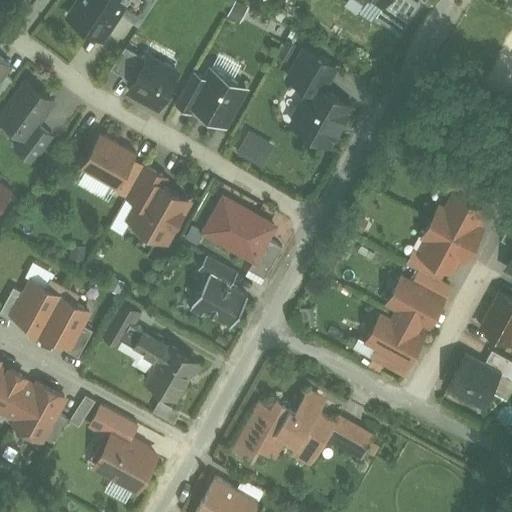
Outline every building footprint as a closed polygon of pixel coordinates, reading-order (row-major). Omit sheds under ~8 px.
[(72,0),(63,14),(102,38),(126,0),(72,0)] [(418,0),(385,0),(383,3),(375,14),(382,19),(400,32),(420,2),(418,0)] [(125,45),(111,66),(133,79),(146,56),(125,45)] [(304,47),(288,76),(311,89),(314,83),(323,88),(336,65),(304,47)] [(0,53),(0,74),(3,71),(10,61),(0,53)] [(178,70),(148,53),(146,56),(133,79),(129,88),(158,105),(178,70)] [(246,85),(211,66),(205,76),(191,102),(194,104),(225,122),(246,85)] [(193,69),(175,101),(191,110),(194,104),(191,102),(205,76),(193,69)] [(3,71),(0,74),(0,94),(13,78),(3,71)] [(27,79),(0,115),(24,133),(26,134),(36,120),(52,98),(27,79)] [(311,89),(304,101),(299,102),(292,113),(294,119),(292,121),(329,142),(351,104),(323,88),(314,83),(311,89)] [(36,120),(26,134),(24,133),(15,145),(33,158),(52,132),(36,120)] [(261,168),(275,142),(249,127),(234,153),(261,168)] [(137,150),(100,129),(81,164),(116,184),(117,185),(133,156),(137,150)] [(133,156),(117,185),(116,184),(114,187),(127,194),(144,162),(133,156)] [(166,174),(144,162),(127,194),(139,201),(153,177),(161,182),(166,174)] [(161,182),(153,177),(139,201),(130,217),(166,237),(189,198),(161,182)] [(0,205),(13,188),(0,178),(0,205)] [(486,193),(467,183),(461,195),(479,205),(486,193)] [(461,195),(455,192),(447,205),(440,207),(438,206),(431,218),(473,241),(480,229),(477,228),(475,220),(483,207),(479,205),(461,195)] [(274,223),(224,195),(207,224),(231,237),(228,242),(254,257),(255,258),(268,236),(274,223)] [(511,217),(501,238),(511,243),(511,217)] [(473,241),(431,218),(425,230),(427,231),(429,239),(422,252),(427,255),(446,265),(450,267),(457,254),(464,252),(467,253),(473,241)] [(268,236),(255,258),(254,257),(249,266),(265,275),(282,244),(268,236)] [(422,252),(415,248),(408,261),(421,267),(427,255),(422,252)] [(238,269),(206,251),(199,265),(208,271),(209,270),(230,282),(238,269)] [(446,265),(427,255),(421,267),(431,273),(439,277),(446,265)] [(431,273),(421,267),(413,281),(424,287),(431,273)] [(230,282),(209,270),(208,271),(192,300),(231,322),(248,292),(230,282)] [(439,277),(431,273),(424,287),(443,297),(450,283),(439,277)] [(413,281),(401,274),(388,298),(400,305),(396,312),(417,323),(421,316),(430,321),(443,297),(424,287),(413,281)] [(44,284),(32,277),(14,312),(29,321),(31,328),(39,332),(65,285),(51,278),(49,282),(44,284)] [(78,293),(65,285),(39,332),(47,337),(54,334),(70,343),(89,308),(77,302),(76,297),(78,293)] [(511,336),(511,296),(501,290),(481,325),(510,341),(511,336)] [(167,342),(135,322),(143,310),(124,299),(103,332),(118,342),(127,328),(138,335),(134,342),(158,357),(167,342)] [(417,323),(396,312),(392,319),(380,312),(367,336),(380,343),(390,348),(409,359),(422,335),(413,330),(417,323)] [(199,359),(168,340),(167,342),(158,357),(145,378),(176,397),(199,359)] [(380,343),(373,355),(383,361),(390,348),(380,343)] [(511,357),(492,347),(484,361),(499,369),(498,371),(511,377),(511,357)] [(409,359),(390,348),(383,361),(403,371),(409,359)] [(484,361),(466,352),(448,383),(458,388),(459,392),(468,397),(472,396),(482,401),(498,371),(499,369),(484,361)] [(0,364),(0,406),(18,416),(36,384),(24,378),(25,375),(11,367),(9,370),(0,364)] [(18,416),(15,422),(42,436),(65,394),(38,380),(36,384),(18,416)] [(272,405),(259,398),(233,445),(252,456),(258,444),(275,453),(285,435),(315,452),(326,433),(335,418),(317,408),(323,398),(307,388),(295,408),(276,397),(272,405)] [(172,419),(176,406),(154,399),(150,412),(172,419)] [(138,420),(106,403),(95,424),(111,433),(113,428),(129,437),(138,420)] [(364,426),(338,412),(335,418),(326,433),(352,448),(364,426)] [(364,426),(352,448),(361,453),(366,446),(373,450),(377,442),(370,438),(374,432),(364,426)] [(129,437),(113,428),(111,433),(94,463),(138,486),(157,452),(129,437)] [(236,486),(216,474),(194,511),(241,511),(242,511),(243,511),(250,511),(258,498),(236,486)] [(264,487),(243,475),(236,486),(258,498),(264,487)] [(146,492),(130,483),(121,501),(137,509),(146,492)]
